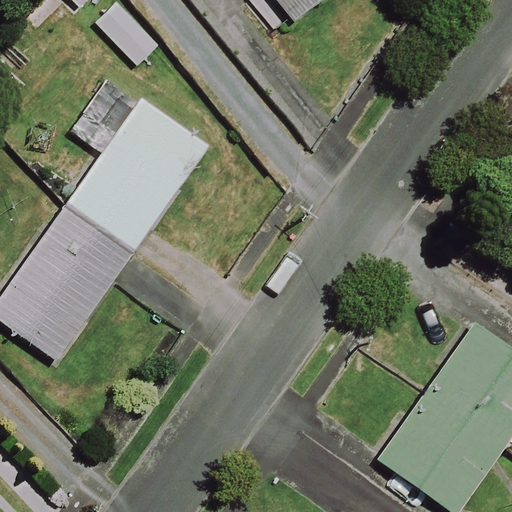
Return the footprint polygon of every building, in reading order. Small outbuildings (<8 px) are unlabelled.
[(85,0),(69,0),(77,8),(85,0)] [(319,0),(273,0),(292,23),(319,0)] [(134,107),(107,88),(83,122),(110,141),(0,297),(0,324),(54,362),(205,148),(138,101),(134,107)] [(69,178),(88,151),(62,133),(43,160),(69,178)] [(456,511),(511,433),(511,358),(470,329),(377,461),(448,511),(456,511)]
